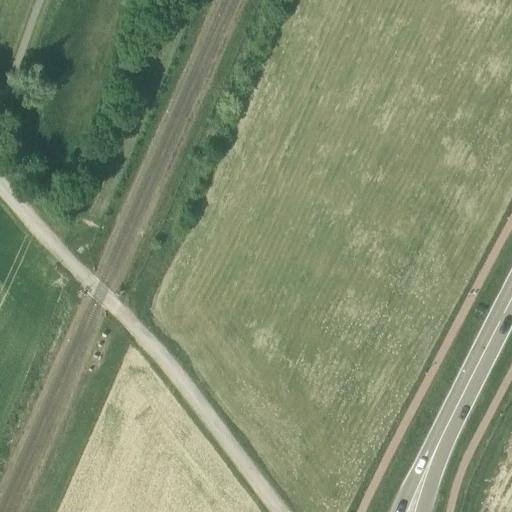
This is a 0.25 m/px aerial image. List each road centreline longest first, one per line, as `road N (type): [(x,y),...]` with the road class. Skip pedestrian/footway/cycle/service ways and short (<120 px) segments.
road 1 (track): [(0,182),(143,336),(278,511)]
road 2 (secondary): [(410,511),(511,298)]
